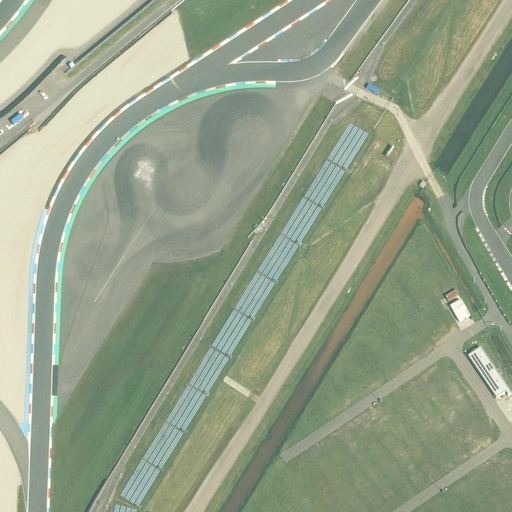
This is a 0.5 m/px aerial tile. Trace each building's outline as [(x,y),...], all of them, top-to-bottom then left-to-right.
[(285,42),(290,42),(292,45),(292,50),(293,53),(293,58),(294,58),(310,57),(309,52),(314,50),(316,50),(326,45),(326,37),(325,36),(325,27),(316,27),(316,23),(297,30),(298,36),(291,37),(270,45),(278,45),(285,42)] [(23,110),(14,118),(18,123),(27,115),(23,110)] [(465,321),(454,328),(457,333),(468,327),(465,321)] [(480,350),(468,358),(496,401),(509,392),(480,350)] [(499,374),(506,371),(502,360),(495,363),(499,374)]
